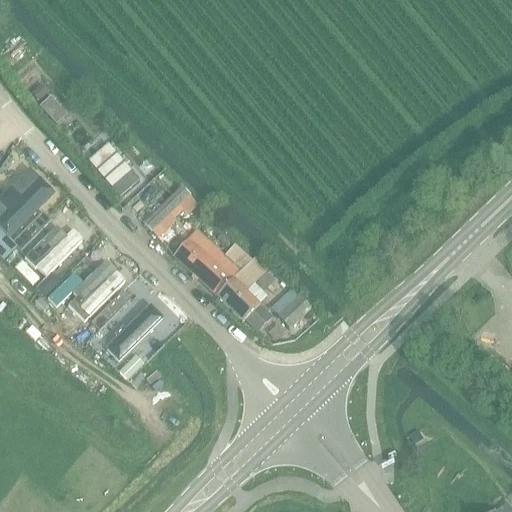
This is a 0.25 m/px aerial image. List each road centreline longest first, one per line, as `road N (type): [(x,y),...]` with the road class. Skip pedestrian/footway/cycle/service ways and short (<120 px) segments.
road 1 (unclassified): [(243,358),(0,96)]
road 2 (secondary): [(308,408),(390,328),(414,291)]
road 3 (secondary): [(414,291),(366,320),(293,391)]
road 4 (secondary): [(414,291),(511,197)]
road 5 (secondary): [(271,412),(182,511)]
road 6 (tertiary): [(384,511),(365,473),(308,408)]
road 7 (secondary): [(191,511),(217,498),(288,430)]
road 8 (tertiary): [(288,430),(383,511)]
